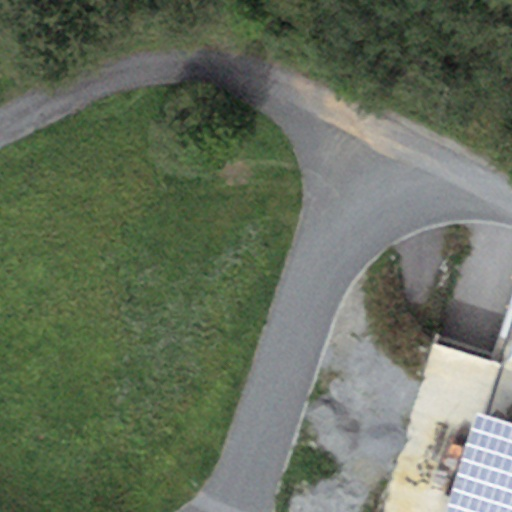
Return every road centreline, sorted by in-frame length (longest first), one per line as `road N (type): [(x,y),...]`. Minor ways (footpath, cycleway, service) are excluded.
road 1 (unclassified): [(361,127),(237,511)]
road 2 (unclassified): [(361,127),(238,73),(180,63),(107,76),(0,129)]
road 3 (unclassified): [(511,200),(361,127)]
